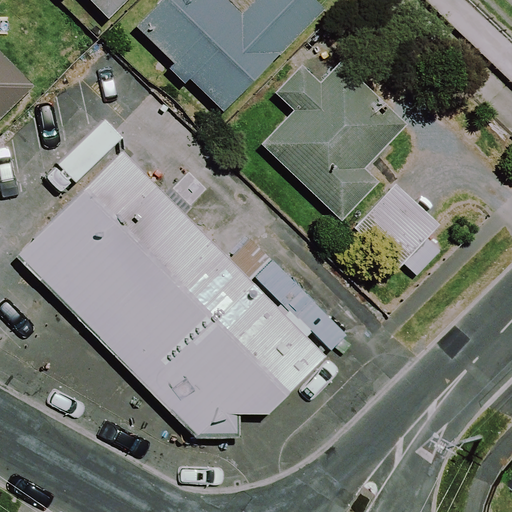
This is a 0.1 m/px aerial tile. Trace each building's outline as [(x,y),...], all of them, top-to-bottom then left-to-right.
[(123,0),(80,0),(102,21),(123,0)] [(255,0),(235,21),(213,0),(160,0),(131,29),(217,114),(316,13),(302,0),(255,0)] [(396,130),(327,62),(285,106),(292,113),(257,149),(333,222),(370,184),(357,171),(396,130)] [(0,114),(23,93),(0,67),(0,114)] [(345,352),(141,154),(35,261),(212,433),(268,431),(345,352)]
